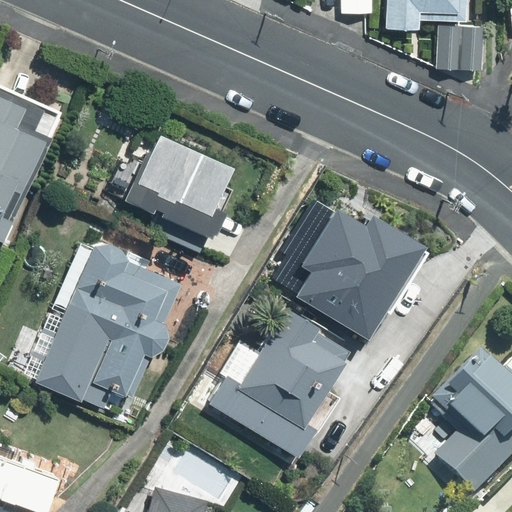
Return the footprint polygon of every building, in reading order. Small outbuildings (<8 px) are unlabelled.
[(339,0),(339,12),(370,12),(370,0),(339,0)] [(385,0),(384,27),(418,28),(419,18),(464,19),(464,0),(385,0)] [(482,24),(436,23),(435,67),(481,68),(482,24)] [(60,108),(0,81),(0,238),(1,239),(60,108)] [(108,105),(99,125),(129,139),(138,119),(108,105)] [(205,213),(229,159),(152,126),(121,195),(150,208),(157,192),(205,213)] [(92,242),(33,377),(119,415),(146,351),(160,344),(165,333),(161,317),(178,279),(125,256),(117,243),(105,238),(92,242)] [(224,371),(206,401),(295,453),(313,423),(304,418),(346,346),(312,325),(314,321),(283,303),(238,379),(224,371)] [(433,454),(473,492),(511,451),(511,380),(478,348),(426,401),(456,430),(433,454)] [(119,420),(96,411),(89,430),(113,438),(119,420)] [(0,492),(42,508),(55,472),(0,452),(0,492)] [(201,511),(205,496),(153,483),(145,511),(201,511)]
